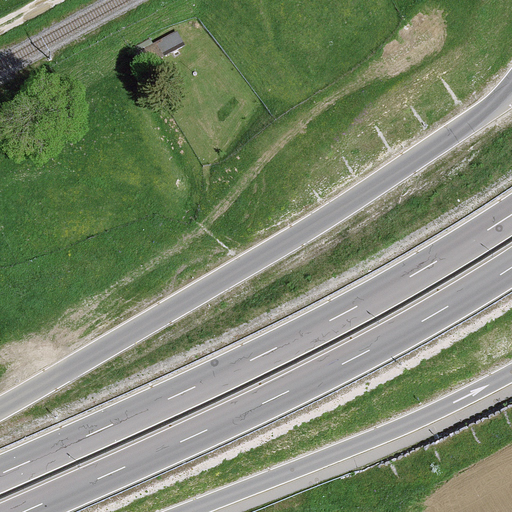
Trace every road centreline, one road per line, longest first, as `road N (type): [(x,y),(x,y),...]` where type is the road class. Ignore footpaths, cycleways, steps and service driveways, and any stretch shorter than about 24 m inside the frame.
road 1 (primary): [(511,89),(312,226),(0,408)]
road 2 (motorway): [(511,213),(333,319),(0,474)]
road 3 (motorway): [(22,511),(334,368),(511,266)]
road 4 (primary): [(182,511),(511,371)]
